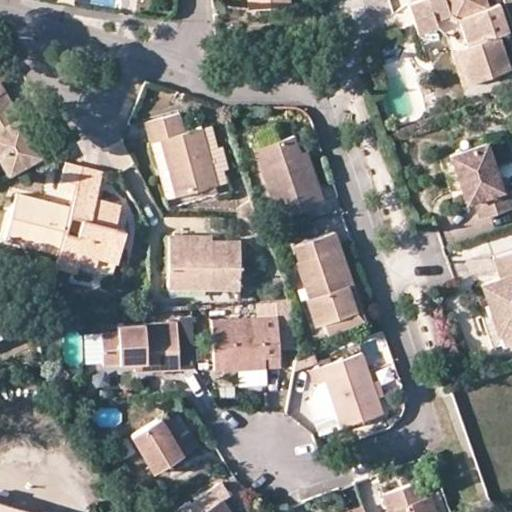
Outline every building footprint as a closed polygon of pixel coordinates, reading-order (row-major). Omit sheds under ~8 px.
[(454,49),(465,84),(505,70),(495,37),(505,34),(496,6),(486,9),(483,0),(415,0),(404,4),(414,33),(434,27),(432,19),(445,15),(455,18),(463,46),(454,49)] [(454,49),(446,51),(457,86),(465,84),(454,49)] [(420,93),(428,91),(425,82),(422,83),(420,77),(415,79),(420,93)] [(85,88),(94,91),(97,80),(88,78),(85,88)] [(5,90),(0,92),(0,94),(7,107),(12,104),(5,90)] [(0,162),(7,174),(42,156),(12,104),(7,107),(0,94),(0,162)] [(150,142),(158,141),(175,197),(199,191),(212,187),(217,185),(216,183),(201,129),(185,132),(179,113),(144,122),(150,142)] [(211,125),(201,129),(216,183),(226,181),(223,170),(228,169),(223,146),(217,148),(211,125)] [(291,135),(254,149),(277,217),(323,201),(312,167),(304,171),(301,161),(291,135)] [(167,199),(175,197),(158,141),(150,142),(167,199)] [(494,190),(479,144),(442,156),(454,189),(459,187),(464,201),(466,200),(473,219),(506,208),(499,188),(494,190)] [(309,158),(301,161),(304,171),(312,167),(309,158)] [(66,163),(64,162),(57,188),(74,191),(81,166),(66,163)] [(123,229),(114,227),(119,203),(101,198),(98,212),(91,210),(96,197),(102,172),(97,170),(81,166),(74,191),(71,204),(68,215),(80,218),(75,236),(64,233),(61,244),(58,254),(56,267),(75,271),(77,261),(94,265),(95,256),(114,260),(123,229)] [(214,193),(212,187),(199,191),(200,197),(214,193)] [(464,201),(459,187),(454,189),(458,203),(464,201)] [(57,188),(54,201),(71,204),(74,191),(57,188)] [(71,204),(54,201),(16,193),(4,240),(23,245),(25,235),(61,244),(64,233),(68,215),(71,204)] [(91,210),(98,212),(101,198),(96,197),(91,210)] [(252,243),(264,238),(256,217),(237,217),(237,235),(252,243)] [(297,259),(295,261),(307,297),(305,298),(314,324),(321,321),(354,310),(345,286),(352,283),(333,231),(292,245),(297,259)] [(25,235),(23,245),(58,254),(61,244),(25,235)] [(239,241),(212,242),(185,242),(185,235),(167,235),(168,287),(238,286),(239,241)] [(511,251),(500,255),(506,276),(486,281),(500,332),(511,328),(511,251)] [(321,321),(325,333),(364,320),(352,283),(345,286),(354,310),(321,321)] [(275,316),(211,320),(214,368),(239,367),(264,366),(265,366),(279,365),(275,316)] [(143,369),(177,368),(174,320),(148,321),(149,338),(141,339),(140,322),(115,323),(116,330),(99,331),(100,362),(133,360),(143,360),(143,369)] [(148,321),(140,322),(141,339),(149,338),(148,321)] [(341,426),(382,411),(361,352),(315,368),(319,382),(326,380),(341,426)] [(133,360),(133,370),(143,369),(143,360),(133,360)] [(239,367),(240,384),(267,383),(265,366),(264,366),(239,367)] [(341,426),(326,380),(319,382),(317,383),(308,399),(319,433),(341,426)] [(175,440),(183,435),(168,412),(160,417),(175,440)] [(160,417),(131,434),(152,471),(197,445),(189,431),(183,435),(175,440),(160,417)] [(229,511),(221,499),(228,495),(220,481),(193,497),(202,511),(201,511),(229,511)] [(389,510),(394,509),(394,511),(429,511),(424,496),(419,482),(384,495),(389,510)] [(429,511),(438,511),(432,494),(424,496),(429,511)] [(201,511),(202,511),(193,497),(173,510),(174,511),(201,511)] [(32,511),(0,502),(0,511),(32,511)]
